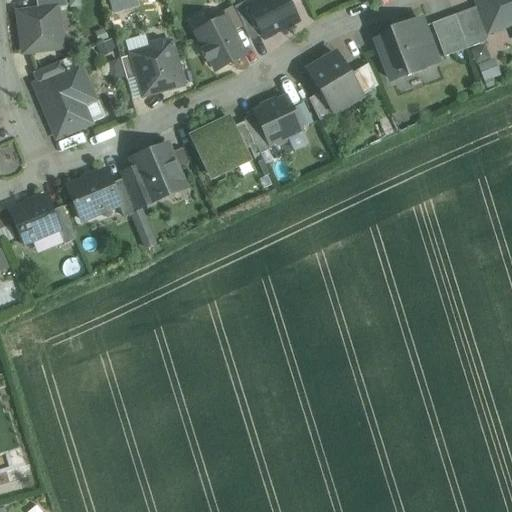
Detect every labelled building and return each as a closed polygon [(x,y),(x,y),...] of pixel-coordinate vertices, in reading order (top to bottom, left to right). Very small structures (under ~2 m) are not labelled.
[(36,0),(38,11),(55,9),(56,10),(67,8),(66,0),(36,0)] [(262,0),(248,8),(247,8),(261,35),(263,39),(298,20),(287,0),(262,0)] [(511,0),(475,0),(478,7),(488,33),(490,33),(511,24),(511,0)] [(261,35),(247,8),(248,8),(246,2),(234,8),(250,40),(261,35)] [(478,7),(455,16),(467,50),(485,43),(490,33),(488,33),(478,7)] [(38,11),(19,13),(24,54),(61,50),(59,37),(61,37),(59,24),(57,24),(56,10),(55,9),(38,11)] [(467,50),(455,16),(431,25),(444,59),(467,50)] [(226,19),(211,27),(210,25),(206,24),(202,26),(201,30),(202,32),(196,34),(205,51),(203,53),(207,62),(210,60),(214,69),(220,66),(221,69),(230,65),(229,61),(244,54),(226,19)] [(376,41),(391,82),(407,76),(408,78),(422,72),(421,71),(437,65),(420,20),(390,32),(392,35),(376,41)] [(166,46),(162,43),(152,46),(150,50),(132,55),(144,97),(182,86),(171,44),(166,46)] [(484,79),(496,74),(488,53),(475,58),(484,79)] [(336,55),(308,72),(321,93),(333,114),(361,97),(349,77),(336,55)] [(59,63),(35,73),(40,84),(64,74),(59,63)] [(368,65),(349,77),(361,97),(378,87),(368,65)] [(40,84),(35,86),(57,138),(90,124),(77,94),(88,89),(79,67),(64,74),(40,84)] [(321,93),(309,100),(319,122),(333,114),(321,93)] [(286,99),(276,103),(276,102),(262,108),(262,110),(254,114),(264,135),(269,146),(270,146),(273,145),(278,147),(284,144),(286,138),(302,131),(286,99)] [(247,155),(230,120),(191,139),(207,174),(247,155)] [(264,135),(253,140),(260,155),(268,151),(270,146),(269,146),(264,135)] [(167,146),(132,161),(136,170),(150,204),(185,189),(167,146)] [(136,170),(121,176),(135,210),(150,204),(136,170)] [(106,172),(67,188),(81,221),(119,206),(120,205),(112,185),(106,172)] [(121,177),(122,180),(112,185),(120,205),(119,206),(124,218),(137,213),(135,210),(121,176),(121,177)] [(45,198),(10,212),(21,238),(19,243),(29,248),(32,242),(58,231),(59,231),(51,212),(45,198)] [(76,241),(62,208),(51,212),(59,231),(58,231),(65,246),(76,241)]
